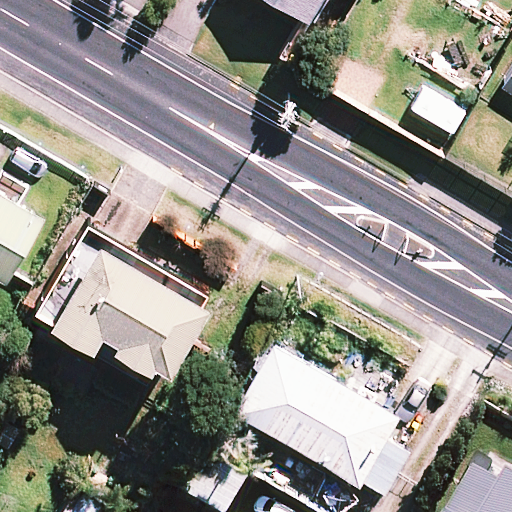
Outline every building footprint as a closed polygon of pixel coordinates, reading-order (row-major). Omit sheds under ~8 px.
[(317,0),(291,0),(311,11),(317,0)] [(511,69),(502,84),(511,91),(511,69)] [(0,270),(8,275),(45,210),(0,184),(0,270)] [(213,295),(89,222),(40,305),(152,372),(157,362),(169,369),(213,295)] [(399,410),(276,339),(237,405),(383,490),(402,457),(379,443),(399,410)] [(229,511),(252,474),(207,448),(180,496),(207,511),(229,511)] [(111,511),(121,493),(83,473),(62,511),(111,511)] [(511,511),(511,499),(470,476),(450,511),(511,511)]
